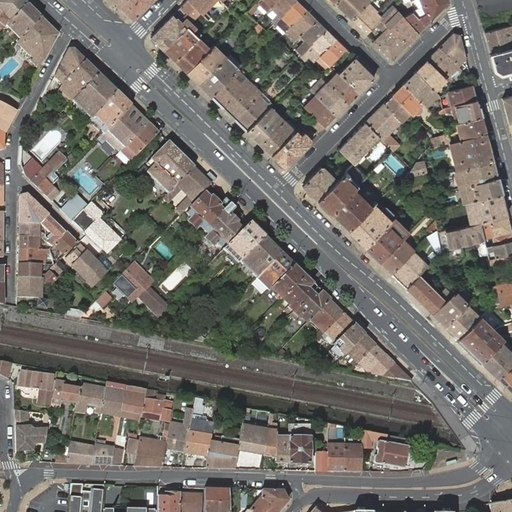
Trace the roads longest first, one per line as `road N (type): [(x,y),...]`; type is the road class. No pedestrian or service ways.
road 1 (primary): [(511,413),(277,193)]
road 2 (tertiary): [(288,478),(47,473),(28,478),(15,497)]
road 3 (primary): [(311,250),(502,445)]
road 4 (unclassified): [(311,250),(511,423)]
road 5 (primary): [(126,72),(311,250)]
road 6 (tertiary): [(297,504),(317,494),(457,495),(478,490),(511,462)]
road 7 (tertiary): [(502,445),(480,468),(446,479),(288,478)]
road 8 (primary): [(277,193),(126,44)]
road 9 (residential): [(392,79),(277,193)]
road 10 (residential): [(14,154),(18,126),(75,27)]
road 11 (residential): [(13,179),(9,299)]
